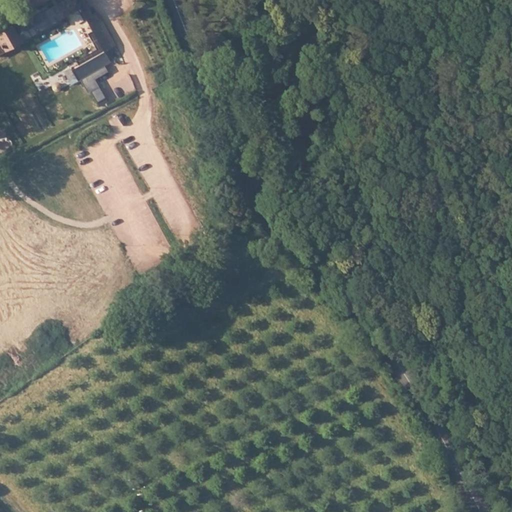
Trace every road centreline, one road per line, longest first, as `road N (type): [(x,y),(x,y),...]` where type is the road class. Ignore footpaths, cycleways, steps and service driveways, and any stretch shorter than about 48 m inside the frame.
road 1 (secondary): [(477,511),(405,378),(243,173),(170,0)]
road 2 (unknown): [(288,234),(237,251),(210,234),(152,127),(98,0)]
